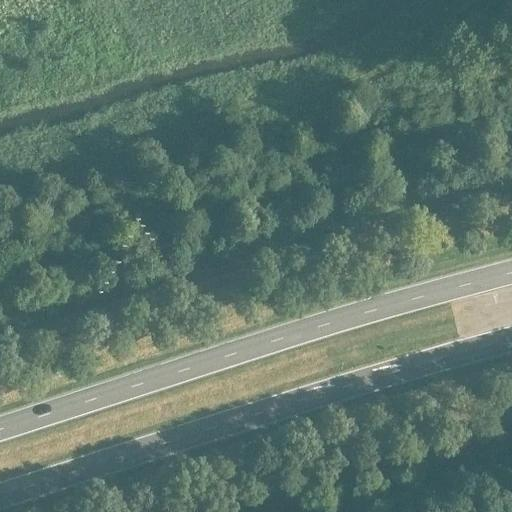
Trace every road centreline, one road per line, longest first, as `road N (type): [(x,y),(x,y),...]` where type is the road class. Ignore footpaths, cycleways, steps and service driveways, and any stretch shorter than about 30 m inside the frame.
road 1 (trunk): [(0,499),(381,375),(511,341)]
road 2 (trunk): [(511,274),(0,431)]
